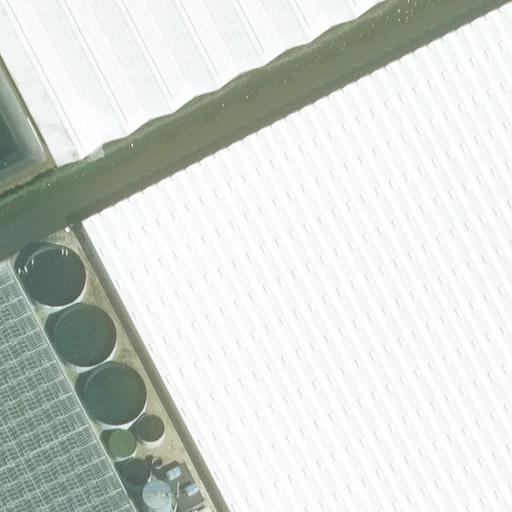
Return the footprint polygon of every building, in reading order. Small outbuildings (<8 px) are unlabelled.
[(0,0),(0,45),(57,156),(361,0),(0,0)] [(511,511),(511,12),(82,233),(224,511),(511,511)] [(130,511),(7,271),(0,275),(0,511),(130,511)] [(162,481),(177,511),(195,511),(204,508),(184,469),(162,481)] [(170,511),(169,508),(168,506),(167,504),(165,503),(163,501),(160,500),(158,500),(156,500),(153,500),(151,501),(149,502),(146,503),(145,505),(143,507),(142,509),(142,511),(141,511),(170,511)]
